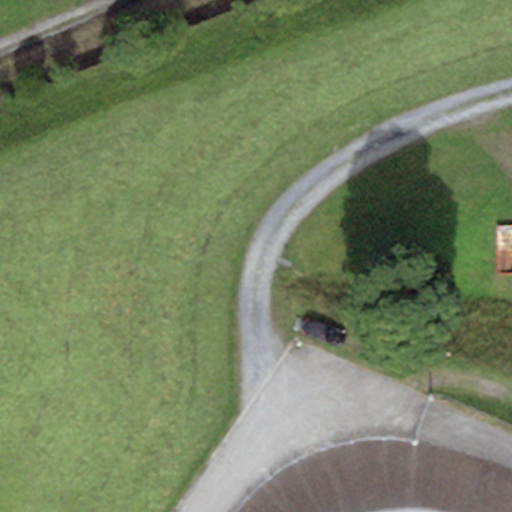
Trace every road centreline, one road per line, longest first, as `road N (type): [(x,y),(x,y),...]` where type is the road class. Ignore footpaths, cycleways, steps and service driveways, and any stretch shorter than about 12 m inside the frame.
road 1 (track): [(272,429),(259,284),(280,224),(307,191),(364,151),(431,117),(511,94)]
road 2 (residential): [(395,413),(359,406),(297,415),(237,462),(203,511)]
road 3 (track): [(511,396),(434,380),(395,413)]
